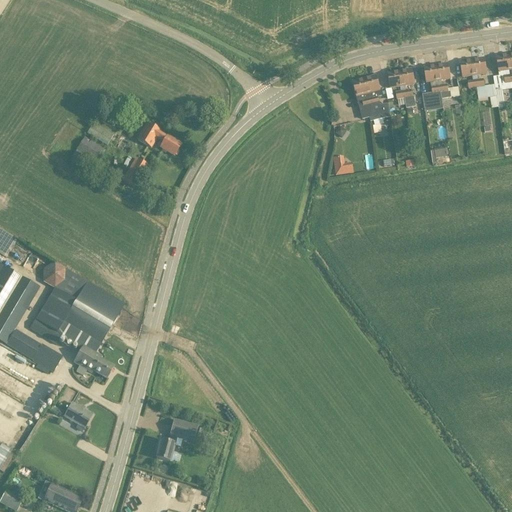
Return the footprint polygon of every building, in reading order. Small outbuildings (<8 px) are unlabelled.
[(500,77),(493,78),(494,85),(496,97),(497,103),(502,103),(500,89),(511,86),(511,78),(509,56),(497,57),(500,77)] [(484,59),(472,61),(476,88),(478,103),(488,101),(487,89),(484,87),(483,80),(478,81),(477,76),(486,74),(484,59)] [(469,89),(476,88),(472,61),(461,63),(463,78),(472,77),(473,82),(468,82),(469,89)] [(439,81),(441,101),(459,98),(458,89),(448,90),(447,85),(442,86),(441,81),(450,80),(448,65),(436,67),(438,81),(439,81)] [(434,102),(441,101),(439,81),(438,81),(436,67),(424,68),(427,83),(436,82),(437,87),(432,88),(434,102)] [(400,72),(405,99),(406,110),(415,108),(413,97),(412,97),(411,91),(406,91),(405,86),(414,85),(412,70),(400,72)] [(397,100),(405,99),(400,72),(388,74),(391,89),(400,87),(401,92),(396,93),(397,100)] [(376,77),(364,80),(374,115),(381,113),(382,117),(390,118),(388,105),(380,107),(378,98),(381,97),(380,92),(380,91),(376,77)] [(362,118),(374,115),(364,80),(353,83),(357,98),(358,103),(362,102),(363,106),(359,107),(362,118)] [(87,133),(108,146),(114,137),(93,124),(87,133)] [(157,142),(162,145),(160,148),(175,157),(181,146),(166,137),(147,125),(137,142),(151,150),(157,142)] [(115,148),(110,146),(107,153),(125,162),(133,147),(129,145),(132,139),(122,134),(115,148)] [(102,151),(84,139),(76,152),(94,163),(102,151)] [(435,150),(436,158),(446,157),(445,149),(435,150)] [(332,158),(333,176),(352,174),(351,165),(344,165),(343,157),(332,158)] [(137,159),(123,182),(134,189),(148,166),(137,159)] [(94,373),(107,380),(114,368),(99,359),(101,357),(96,354),(99,349),(100,349),(125,306),(53,264),(42,271),(43,283),(54,289),(35,322),(34,321),(29,330),(56,346),(61,338),(81,350),(73,363),(92,374),(94,373)] [(0,266),(0,342),(53,374),(63,358),(42,346),(41,347),(14,331),(22,317),(5,307),(22,279),(0,266)] [(72,404),(64,417),(84,430),(92,416),(72,404)] [(57,414),(60,409),(53,406),(51,410),(57,414)] [(173,420),(169,436),(193,443),(197,427),(173,420)] [(0,441),(0,467),(3,469),(8,459),(12,461),(18,449),(0,441)] [(156,459),(160,460),(170,463),(174,445),(161,441),(156,459)] [(51,486),(43,503),(64,511),(76,511),(82,501),(51,486)] [(7,490),(0,502),(17,511),(24,499),(7,490)]
